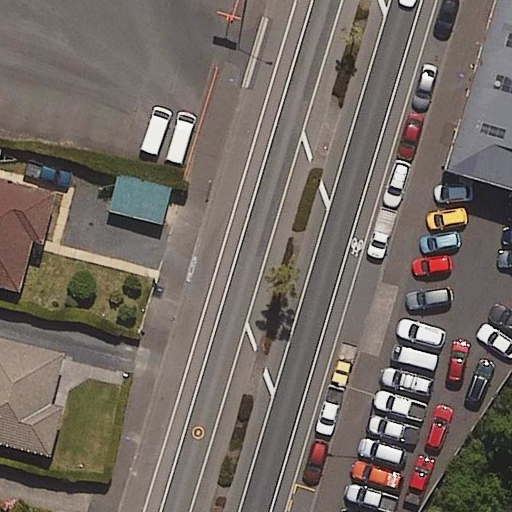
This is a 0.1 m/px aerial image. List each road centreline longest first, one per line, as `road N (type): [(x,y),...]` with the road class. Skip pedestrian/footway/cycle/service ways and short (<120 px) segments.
road 1 (secondary): [(407,0),(255,511)]
road 2 (secondary): [(176,511),(328,0)]
